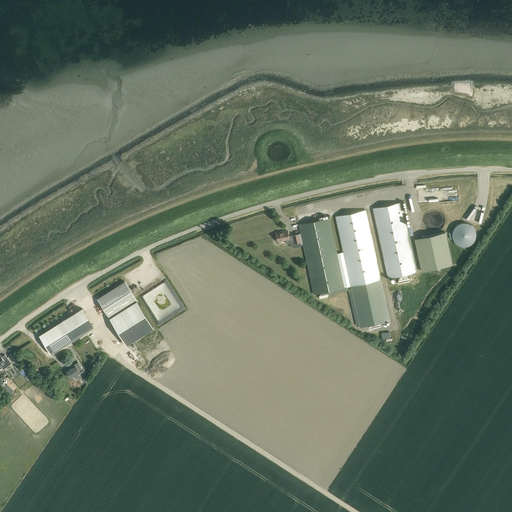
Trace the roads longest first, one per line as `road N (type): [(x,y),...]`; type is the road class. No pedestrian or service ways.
road 1 (unclassified): [(0,341),(103,271),(231,215),(407,173),(511,169)]
road 2 (track): [(355,511),(123,361)]
